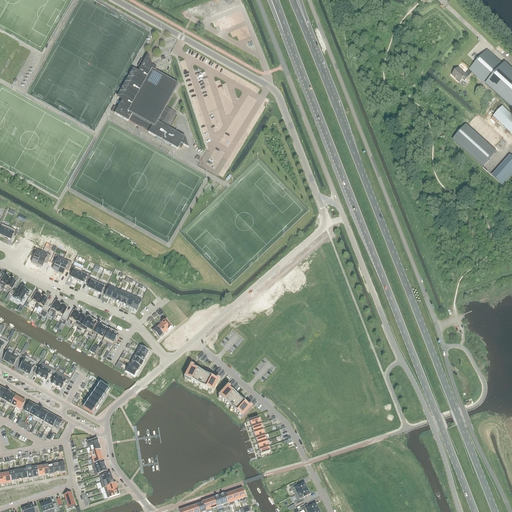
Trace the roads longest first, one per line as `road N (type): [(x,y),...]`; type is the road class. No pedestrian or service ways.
road 1 (unclassified): [(509,511),(467,422),(308,0)]
road 2 (primary): [(494,511),(305,31)]
road 3 (primary): [(288,41),(474,511)]
road 4 (unclassified): [(459,511),(435,433),(337,203)]
road 5 (unclassified): [(115,0),(277,92),(318,197)]
road 6 (residential): [(0,243),(20,267),(133,317),(169,360)]
road 7 (residential): [(325,225),(193,339)]
road 8 (residential): [(307,463),(286,422),(193,339)]
road 9 (residential): [(0,509),(73,484),(65,441),(73,421)]
